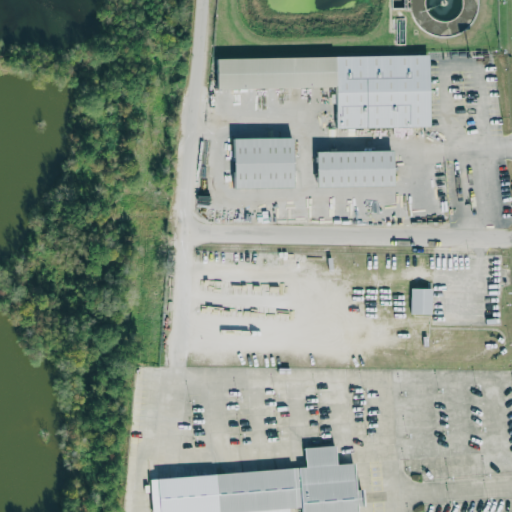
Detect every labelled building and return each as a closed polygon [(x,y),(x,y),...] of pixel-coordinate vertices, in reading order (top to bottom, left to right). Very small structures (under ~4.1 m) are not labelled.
[(439,68),(441,138),(349,141),(348,100),(230,103),(229,73),(439,68)] [(303,152),(304,201),(247,203),(246,153),(303,152)] [(406,165),(407,199),(332,202),(331,167),(406,165)] [(414,314),(435,314),(435,289),(414,288),(414,314)] [(366,477),(368,511),(165,511),(164,495),(321,482),(320,464),(344,462),(346,479),(366,477)]
